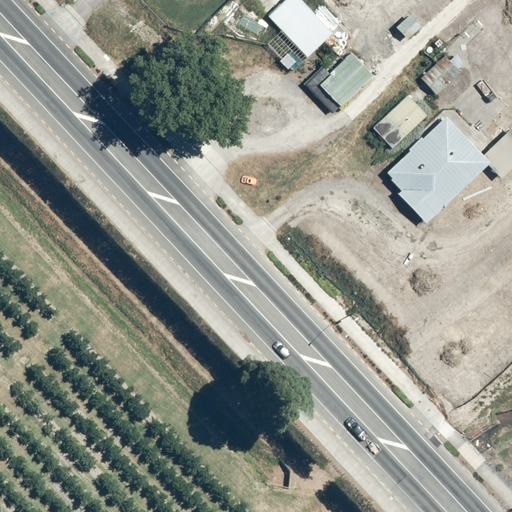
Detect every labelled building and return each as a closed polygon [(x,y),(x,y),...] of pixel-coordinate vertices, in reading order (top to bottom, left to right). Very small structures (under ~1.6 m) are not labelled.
[(333,33),(301,0),(282,0),(266,16),(281,31),(267,45),(294,71),(333,33)] [(423,0),(351,0),(343,8),(377,44),(423,0)] [(372,72),(351,53),(321,85),(342,104),(372,72)] [(461,73),(445,55),(420,76),(436,94),(461,73)] [(427,114),(407,93),(374,126),(394,146),(427,114)] [(489,162),(444,116),(384,174),(427,220),(489,162)]
